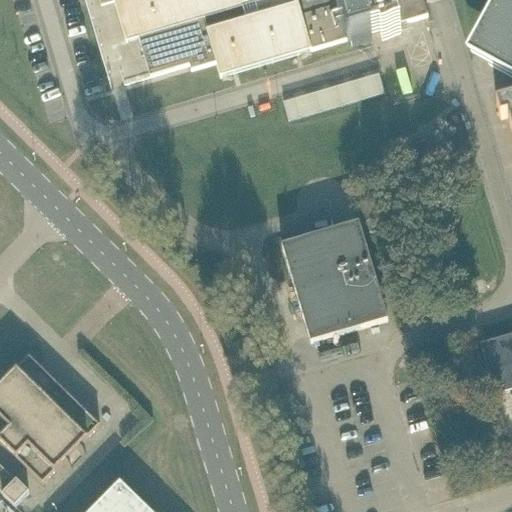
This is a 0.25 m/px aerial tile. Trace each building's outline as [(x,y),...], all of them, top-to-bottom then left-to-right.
[(127,49),(141,45),(151,79),(191,67),(203,64),(204,67),(192,71),(192,73),(217,65),(221,80),(231,77),(236,76),(238,75),(295,58),(298,57),(305,55),(371,35),(376,34),(380,33),(412,23),(421,21),(429,18),(426,8),(423,0),(99,0),(104,13),(115,9),(126,47),(127,49)] [(511,0),(505,0),(470,66),(511,88),(511,80),(496,72),(511,43),(511,0)] [(511,43),(496,72),(511,80),(511,101),(497,106),(502,121),(509,119),(511,130),(511,43)] [(284,104),(290,123),(385,95),(380,76),(284,104)] [(378,232),(375,220),(374,220),(366,223),(370,235),(378,233),(378,232)] [(307,240),(283,248),(293,281),(295,290),(301,309),(307,329),(309,338),(312,346),(334,339),(339,338),(389,323),(360,225),(333,233),(307,240)] [(511,337),(488,344),(487,345),(495,372),(511,367),(511,337)] [(73,469),(72,468),(70,467),(81,456),(84,458),(87,455),(81,449),(91,438),(101,428),(55,382),(45,373),(30,358),(9,379),(3,373),(0,375),(0,376),(2,379),(0,380),(0,443),(44,486),(64,466),(70,472),(73,469)] [(511,392),(511,367),(495,372),(489,374),(496,397),(511,392)] [(3,497),(16,510),(30,495),(17,483),(0,466),(0,492),(4,496),(3,497)] [(148,511),(121,485),(94,511),(148,511)]
